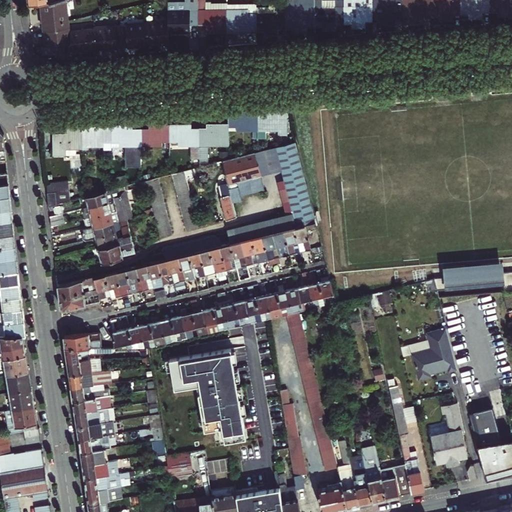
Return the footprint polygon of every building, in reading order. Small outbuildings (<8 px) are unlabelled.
[(55,0),(49,1),(41,2),(45,37),(70,34),(70,31),(66,0),(55,0)] [(190,23),(198,23),(197,0),(186,0),(186,2),(168,2),(168,28),(168,31),(190,31),(190,23)] [(197,0),(198,23),(206,23),(206,31),(227,31),(227,9),(227,3),(210,4),(210,2),(205,2),(205,0),(197,0)] [(285,0),(285,3),(285,28),(293,28),(293,32),(307,32),(307,25),(315,25),(314,0),(285,0)] [(314,0),(315,25),(315,26),(323,26),(323,30),(336,29),(336,23),(344,23),(343,0),(314,0)] [(343,0),(344,23),(352,23),(352,27),(365,27),(365,21),(373,21),(372,0),(343,0)] [(372,0),(373,21),(381,20),(381,25),(394,24),(394,18),(402,18),(401,0),(372,0)] [(401,0),(402,18),(410,18),(410,22),(424,22),(423,16),(431,15),(431,0),(401,0)] [(431,0),(431,15),(431,16),(439,16),(439,20),(453,20),(453,13),(461,13),(460,0),(431,0)] [(460,0),(461,13),(469,13),(469,17),(482,17),(482,11),(490,11),(489,0),(460,0)] [(511,0),(489,0),(490,11),(498,11),(498,15),(511,14),(511,8),(511,0)] [(248,9),(227,9),(227,31),(256,30),(256,7),(256,4),(256,3),(248,3),(248,9)] [(256,7),(256,30),(264,30),(264,34),(278,34),(277,28),(285,28),(285,3),(271,3),(271,7),(256,7)] [(146,22),(148,44),(161,43),(161,44),(169,44),(168,31),(168,28),(167,20),(146,22)] [(127,47),(135,46),(135,45),(148,44),(146,22),(125,24),(126,27),(120,28),(122,47),(127,47)] [(95,40),(96,48),(109,47),(109,49),(122,47),(120,28),(115,28),(115,25),(94,27),(94,28),(95,40)] [(45,37),(46,45),(71,42),(95,40),(94,28),(70,31),(70,34),(45,37)] [(96,48),(95,40),(71,42),(72,52),(78,52),(78,50),(96,48)] [(249,109),(228,109),(228,124),(228,126),(236,126),(236,130),(253,130),(253,137),(258,138),(258,114),(249,114),(249,109)] [(266,130),(278,130),(278,134),(287,134),(287,109),(266,109),(266,114),(258,114),(258,138),(266,137),(266,130)] [(88,146),(105,146),(106,148),(111,148),(111,146),(111,125),(91,125),(90,121),(82,121),(82,125),(82,148),(88,148),(88,146)] [(111,146),(125,146),(125,148),(125,166),(141,166),(141,146),(140,129),(132,129),(132,124),(111,125),(111,146)] [(141,146),(161,145),(161,141),(170,141),(170,124),(148,124),(148,129),(140,129),(141,146)] [(191,124),(170,124),(170,141),(178,141),(178,145),(191,145),(191,158),(199,158),(199,129),(191,129),(191,124)] [(207,162),(207,145),(228,145),(228,126),(228,124),(207,124),(207,129),(199,129),(199,158),(199,162),(207,162)] [(60,133),(52,133),(53,155),(75,154),(75,148),(82,148),(82,125),(65,125),(65,131),(60,131),(60,133)] [(285,179),(293,215),(296,226),(304,224),(315,222),(295,142),(277,147),(283,169),(282,170),(285,179)] [(282,170),(283,169),(277,147),(255,152),(257,164),(258,164),(261,175),(282,170)] [(222,161),(227,183),(229,189),(239,186),(237,181),(261,175),(258,164),(257,164),(255,152),(228,159),(222,161)] [(218,162),(184,171),(186,177),(217,168),(216,165),(219,165),(218,162)] [(175,182),(186,179),(186,177),(184,171),(173,174),(175,182)] [(0,184),(9,183),(8,173),(0,173),(0,184)] [(229,189),(231,197),(232,202),(242,199),(241,195),(246,193),(264,189),(261,175),(237,181),(239,186),(229,189)] [(116,186),(125,184),(124,177),(114,178),(116,186)] [(146,180),(147,186),(148,188),(160,185),(158,177),(146,180)] [(175,182),(177,189),(188,187),(186,179),(175,182)] [(276,182),(285,217),(287,216),(287,217),(293,215),(285,179),(276,182)] [(70,200),(68,180),(50,182),(50,184),(47,184),(48,192),(55,191),(57,204),(70,200)] [(10,192),(9,183),(0,184),(0,197),(10,196),(10,192)] [(221,200),(231,197),(229,189),(227,183),(219,185),(221,196),(220,196),(221,200)] [(148,188),(150,196),(162,193),(160,185),(148,188)] [(99,192),(87,196),(88,200),(89,206),(114,200),(113,197),(120,196),(120,195),(120,193),(122,192),(123,191),(125,190),(124,186),(112,189),(99,192)] [(99,192),(98,187),(86,188),(86,196),(87,196),(99,192)] [(177,189),(179,197),(190,194),(188,187),(177,189)] [(131,216),(125,190),(123,191),(122,192),(120,193),(120,195),(120,196),(113,197),(114,200),(117,210),(119,219),(117,219),(120,231),(121,236),(124,236),(121,228),(125,227),(123,222),(127,221),(127,219),(120,221),(119,219),(126,217),(131,216)] [(57,204),(55,191),(48,192),(48,200),(49,206),(57,204)] [(162,193),(150,196),(152,204),(164,201),(162,193)] [(179,197),(181,205),(192,202),(190,194),(179,197)] [(11,202),(10,196),(0,197),(0,209),(12,208),(11,202)] [(221,200),(226,219),(236,217),(232,202),(231,197),(221,200)] [(114,200),(89,206),(84,207),(85,210),(83,212),(84,213),(84,216),(86,217),(117,210),(114,200)] [(152,204),(154,212),(166,209),(164,201),(152,204)] [(192,202),(181,205),(183,213),(194,210),(192,202)] [(13,216),(12,208),(0,209),(0,222),(13,221),(13,216)] [(154,213),(156,220),(168,217),(166,209),(154,212),(154,213)] [(119,219),(117,210),(86,217),(85,219),(86,222),(86,224),(88,225),(89,227),(117,219),(119,219)] [(183,213),(184,221),(196,218),(194,210),(183,213)] [(51,226),(65,223),(62,213),(50,216),(51,226)] [(285,217),(278,219),(277,219),(277,217),(270,219),(271,220),(260,223),(227,231),(230,243),(231,242),(241,240),(251,237),(252,237),(262,235),(272,232),(273,232),(283,230),(294,227),(296,226),(293,215),(287,217),(287,216),(285,217)] [(168,217),(156,220),(158,228),(170,225),(168,217)] [(196,218),(184,221),(186,229),(198,226),(196,218)] [(97,237),(120,231),(117,219),(89,227),(84,228),(84,231),(83,233),(83,236),(84,237),(86,239),(87,239),(97,237)] [(14,228),(13,221),(0,222),(0,234),(14,233),(14,228)] [(132,253),(135,251),(127,221),(123,222),(125,227),(121,228),(124,236),(121,236),(117,237),(118,242),(99,247),(101,254),(102,262),(123,257),(123,255),(132,253)] [(296,226),(294,227),(300,252),(305,250),(310,249),(310,248),(304,224),(296,226)] [(170,225),(158,228),(160,236),(172,233),(170,225)] [(300,252),(294,227),(283,230),(289,254),(296,253),(300,252)] [(283,230),(273,232),(279,257),(284,255),(289,254),(283,230)] [(118,242),(117,237),(121,236),(120,231),(97,237),(98,243),(99,247),(118,242)] [(279,257),(273,232),(272,232),(262,235),(268,259),(269,264),(275,262),(280,261),(279,257)] [(0,247),(16,246),(15,239),(14,233),(0,234),(0,247)] [(207,236),(209,248),(210,248),(220,245),(221,245),(220,239),(213,234),(207,236)] [(262,235),(252,237),(258,262),(263,261),(268,259),(262,235)] [(202,249),(209,248),(207,236),(199,238),(202,249)] [(251,237),(241,240),(247,265),(253,263),(258,262),(252,237),(251,237)] [(192,240),(195,251),(199,250),(202,249),(199,238),(192,240)] [(185,241),(188,253),(189,253),(195,251),(192,240),(185,241)] [(241,240),(231,242),(237,267),(242,266),(247,265),(241,240)] [(178,243),(181,255),(188,253),(185,241),(178,243)] [(221,245),(220,245),(226,270),(232,269),(237,267),(231,242),(230,243),(221,245)] [(171,245),(173,256),(178,255),(181,255),(178,243),(171,245)] [(164,251),(166,258),(168,258),(173,256),(171,245),(163,247),(164,251)] [(220,245),(210,248),(216,272),(220,271),(226,270),(220,245)] [(16,252),(16,246),(0,247),(0,259),(17,258),(16,252)] [(202,249),(199,250),(205,275),(210,274),(216,272),(210,248),(209,248),(202,249)] [(195,251),(189,253),(195,278),(200,276),(205,275),(199,250),(195,251)] [(157,260),(166,258),(164,251),(152,254),(154,261),(157,260)] [(181,255),(178,255),(184,280),(190,279),(195,278),(189,253),(188,253),(181,255)] [(173,256),(168,258),(174,283),(180,281),(184,280),(178,255),(173,256)] [(18,264),(17,258),(0,259),(0,272),(19,271),(18,264)] [(174,283),(168,258),(166,258),(157,260),(163,285),(168,284),(174,283)] [(147,263),(153,287),(153,288),(157,287),(163,285),(157,260),(154,261),(147,263)] [(444,266),(445,277),(446,289),(504,284),(503,273),(502,261),(444,266)] [(149,288),(153,287),(147,263),(136,265),(142,291),(146,290),(149,289),(149,288)] [(136,265),(125,268),(132,293),(136,292),(142,291),(136,265)] [(132,293),(125,268),(115,271),(121,296),(126,295),(132,293)] [(19,277),(19,271),(0,272),(0,285),(20,283),(19,277)] [(114,298),(121,296),(115,271),(104,273),(110,296),(112,298),(114,298)] [(511,272),(503,273),(504,284),(504,291),(511,290),(511,272)] [(97,287),(99,296),(102,295),(103,298),(107,297),(110,296),(104,273),(94,276),(97,287)] [(97,287),(94,276),(58,285),(59,291),(59,297),(97,287)] [(446,289),(445,277),(434,278),(436,289),(446,289)] [(436,289),(434,278),(427,280),(429,290),(436,289)] [(319,281),(325,305),(336,302),(330,279),(326,280),(319,281)] [(314,283),(309,284),(315,308),(325,305),(319,281),(314,283)] [(21,292),(20,283),(0,285),(0,297),(21,296),(21,292)] [(298,286),(304,310),(315,308),(309,284),(304,285),(298,286)] [(294,288),(288,289),(293,313),(298,311),(304,310),(298,286),(294,288)] [(99,296),(97,287),(59,297),(60,303),(60,308),(64,310),(100,301),(100,299),(103,298),(102,295),(99,296)] [(277,292),(283,315),(286,314),(293,313),(288,289),(283,290),(277,292)] [(156,300),(166,298),(164,291),(154,294),(156,300)] [(272,318),(283,315),(277,292),(267,294),(272,318)] [(226,299),(225,293),(217,294),(219,301),(226,299)] [(376,293),(369,294),(371,303),(378,303),(376,293)] [(383,302),(391,301),(389,293),(382,295),(383,302)] [(267,294),(256,297),(262,320),(272,318),(267,294)] [(22,304),(21,296),(0,297),(0,310),(23,308),(22,304)] [(251,298),(245,299),(251,322),(262,320),(256,297),(251,298)] [(251,322),(245,299),(240,301),(235,302),(240,325),(251,322)] [(224,304),(214,307),(219,330),(240,325),(235,302),(224,304)] [(203,310),(209,333),(219,330),(214,307),(210,308),(203,310)] [(24,316),(23,308),(0,310),(0,323),(24,321),(24,316)] [(182,315),(188,338),(193,337),(191,326),(195,325),(192,312),(189,313),(187,313),(186,309),(181,310),(182,315)] [(198,311),(192,312),(195,325),(198,335),(209,333),(203,310),(198,311)] [(286,314),(304,383),(305,389),(326,470),(337,467),(298,311),(293,313),(286,314)] [(177,316),(171,317),(177,341),(188,338),(182,315),(177,316)] [(177,341),(171,317),(166,318),(161,320),(166,343),(177,341)] [(166,343),(161,320),(156,321),(150,322),(156,345),(166,343)] [(25,328),(24,321),(0,323),(0,334),(23,335),(26,335),(25,328)] [(148,347),(156,345),(150,322),(145,324),(139,325),(145,347),(148,347)] [(134,347),(145,347),(139,325),(134,326),(129,327),(134,347)] [(134,347),(129,327),(120,330),(113,331),(114,347),(134,347)] [(432,348),(412,353),(419,378),(430,375),(429,372),(447,368),(448,370),(457,368),(446,327),(427,332),(429,339),(432,348)] [(64,341),(65,347),(102,347),(101,340),(90,341),(89,332),(64,335),(64,341)] [(23,339),(23,335),(0,334),(0,339),(1,340),(2,347),(24,344),(23,339)] [(412,353),(432,348),(429,339),(410,344),(412,353)] [(25,348),(24,344),(2,347),(0,347),(0,357),(4,357),(26,353),(25,348)] [(66,354),(67,361),(88,359),(88,356),(89,356),(88,352),(113,352),(113,347),(102,347),(65,347),(66,354)] [(246,437),(231,348),(170,358),(175,388),(197,384),(205,429),(222,426),(225,441),(246,437)] [(4,357),(4,360),(7,374),(29,371),(27,364),(26,353),(4,357)] [(69,374),(92,371),(91,358),(88,359),(67,361),(68,368),(69,374)] [(100,358),(91,358),(92,371),(101,370),(100,358)] [(381,368),(374,369),(376,380),(384,378),(381,368)] [(101,370),(92,371),(69,374),(70,380),(71,387),(89,384),(103,383),(111,382),(109,370),(101,370)] [(29,371),(7,374),(9,391),(32,388),(30,381),(29,371)] [(146,378),(148,390),(155,389),(153,377),(146,378)] [(398,387),(398,384),(395,384),(394,378),(387,379),(399,434),(405,462),(411,492),(418,490),(424,489),(417,457),(416,450),(409,451),(405,433),(408,432),(406,422),(403,407),(402,403),(401,398),(399,391),(398,387)] [(72,393),(73,400),(109,395),(109,388),(104,389),(103,383),(89,384),(71,387),(72,393)] [(33,397),(32,388),(9,391),(12,409),(34,405),(33,397)] [(289,401),(287,388),(280,389),(282,402),(289,401)] [(147,390),(149,402),(157,401),(155,389),(148,390),(147,390)] [(75,413),(108,408),(110,408),(111,408),(109,395),(73,400),(74,406),(75,413)] [(283,404),(284,410),(286,417),(289,437),(298,435),(293,402),(283,404)] [(462,456),(467,455),(462,429),(463,429),(457,402),(441,405),(443,413),(446,412),(450,431),(431,435),(437,462),(444,460),(448,459),(457,457),(462,456)] [(36,416),(34,405),(12,409),(6,410),(9,432),(23,430),(23,425),(37,422),(36,416)] [(413,405),(403,407),(406,422),(416,419),(413,405)] [(76,419),(77,426),(110,421),(108,408),(75,413),(76,419)] [(150,428),(152,427),(161,426),(159,414),(151,415),(148,415),(150,428)] [(78,433),(79,439),(114,433),(112,421),(110,421),(77,426),(78,433)] [(152,427),(154,440),(163,439),(163,437),(161,426),(152,427)] [(25,436),(40,434),(39,427),(24,429),(25,436)] [(79,444),(80,451),(103,448),(108,447),(110,447),(108,437),(116,435),(115,433),(114,433),(79,439),(79,444)] [(481,462),(485,475),(486,479),(493,477),(498,476),(496,467),(487,433),(477,435),(474,436),(479,456),(480,456),(481,462)] [(41,441),(40,434),(25,436),(26,443),(41,441)] [(307,473),(303,448),(301,441),(300,435),(289,437),(295,475),(302,474),(307,473)] [(154,453),(165,451),(163,439),(154,440),(152,441),(154,453)] [(337,468),(341,479),(347,506),(353,504),(359,503),(349,457),(345,439),(339,440),(345,466),(337,468)] [(0,454),(10,452),(9,446),(0,447),(0,454)] [(361,449),(363,454),(373,500),(380,499),(386,497),(380,468),(375,446),(361,449)] [(0,454),(0,471),(0,472),(45,464),(43,456),(42,448),(14,453),(14,452),(10,452),(0,454)] [(82,464),(105,461),(103,448),(80,451),(81,457),(82,464)] [(170,477),(170,480),(193,476),(189,452),(166,455),(167,462),(168,465),(170,477)] [(167,462),(166,455),(166,453),(157,455),(158,464),(167,462)] [(373,500),(363,454),(349,457),(359,503),(366,502),(373,500)] [(83,472),(84,477),(118,472),(116,459),(110,460),(105,461),(82,464),(83,472)] [(380,468),(386,497),(399,494),(411,492),(405,462),(380,468)] [(474,463),(470,464),(467,470),(470,479),(477,477),(474,463)] [(46,477),(45,464),(0,472),(2,482),(4,497),(18,495),(33,492),(48,490),(46,477)] [(160,466),(162,478),(170,477),(168,465),(160,466)] [(85,484),(86,490),(121,485),(120,478),(130,476),(129,471),(118,472),(84,477),(85,484)] [(299,511),(298,498),(296,489),(296,485),(286,487),(285,483),(286,483),(284,472),(278,473),(280,486),(284,511),(299,511)] [(296,485),(296,489),(304,487),(302,474),(295,475),(294,475),(296,485)] [(131,483),(130,476),(120,478),(121,485),(131,483)] [(338,508),(347,506),(341,479),(338,480),(338,482),(339,485),(328,487),(318,489),(323,511),(338,508)] [(87,496),(88,503),(109,500),(123,498),(121,485),(86,490),(87,496)] [(211,495),(214,511),(239,511),(239,509),(236,491),(235,485),(210,489),(211,495)] [(257,486),(236,491),(239,509),(239,511),(284,511),(280,486),(257,491),(257,486)] [(48,490),(33,492),(34,499),(49,497),(48,490)] [(4,497),(6,511),(20,511),(18,495),(4,497)] [(214,511),(211,495),(173,500),(175,511),(176,510),(176,511),(214,511)] [(89,509),(89,511),(110,511),(109,500),(88,503),(89,509)] [(511,511),(511,502),(463,511),(511,511)]
